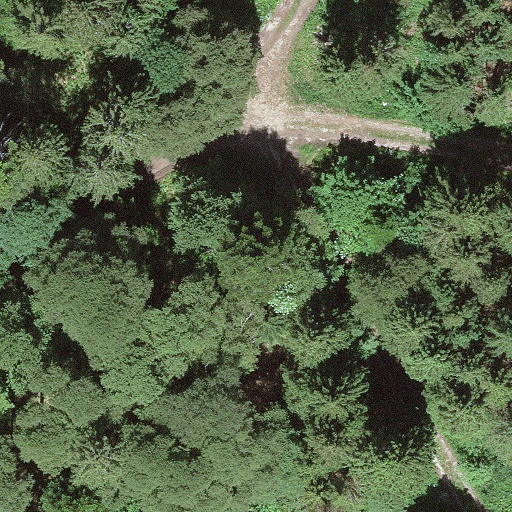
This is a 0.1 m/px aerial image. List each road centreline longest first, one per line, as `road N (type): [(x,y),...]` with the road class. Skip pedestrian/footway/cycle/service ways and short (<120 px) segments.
road 1 (track): [(469,511),(319,266),(258,125)]
road 2 (track): [(0,266),(138,164),(258,125),(275,36),(301,0)]
road 3 (track): [(511,155),(258,125)]
